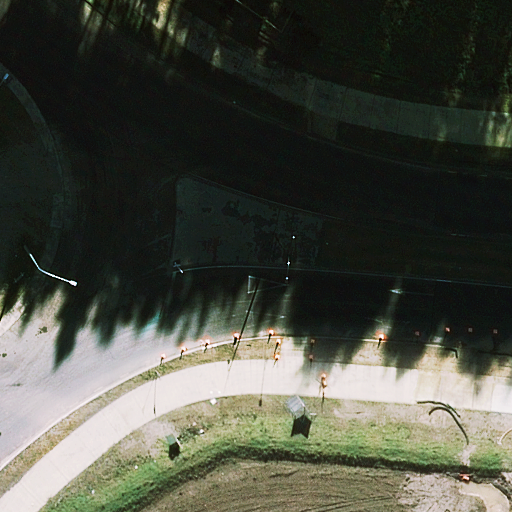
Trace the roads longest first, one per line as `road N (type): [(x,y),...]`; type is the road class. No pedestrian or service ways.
road 1 (tertiary): [(61,78),(360,190),(511,212)]
road 2 (tertiary): [(511,328),(235,300),(56,331)]
road 3 (tertiary): [(61,78),(89,139),(98,205),(87,271),(56,331)]
